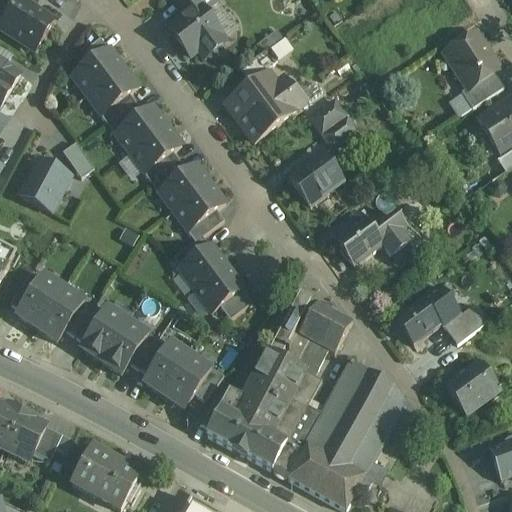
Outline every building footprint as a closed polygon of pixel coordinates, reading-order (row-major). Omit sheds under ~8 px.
[(43,0),(14,0),(19,2),(19,1),(36,12),(43,0)] [(220,4),(216,0),(176,0),(174,2),(187,20),(200,11),(204,16),(220,4)] [(36,12),(19,1),(19,2),(0,31),(0,32),(35,55),(55,24),(36,12)] [(204,16),(200,11),(187,20),(170,34),(191,62),(199,56),(205,64),(208,62),(215,63),(222,57),(223,50),(226,48),(220,40),(221,39),(204,16)] [(284,44),(277,34),(259,48),(266,57),(269,55),(284,44)] [(499,75),(477,40),(446,59),(468,93),(469,94),(493,79),(499,75)] [(101,43),(89,51),(79,67),(84,73),(109,54),(101,43)] [(84,73),(73,81),(88,100),(124,73),(110,53),(109,54),(84,73)] [(266,57),(241,76),(250,87),(278,67),(269,55),(266,57)] [(0,88),(10,95),(21,78),(0,64),(0,88)] [(124,73),(88,100),(102,119),(130,99),(139,92),(124,73)] [(269,79),(227,111),(255,148),(281,128),(281,127),(304,111),(284,85),(277,90),(269,79)] [(493,79),(469,94),(468,93),(462,97),(473,114),(503,94),(493,79)] [(0,110),(10,95),(0,88),(0,110)] [(130,99),(102,119),(101,119),(109,130),(137,108),(130,99)] [(511,151),(511,102),(478,124),(501,159),(511,151)] [(335,106),(311,124),(323,140),(347,122),(335,106)] [(137,108),(109,130),(116,140),(117,140),(117,139),(145,118),(137,108)] [(145,118),(117,139),(117,140),(131,158),(168,131),(153,111),(145,118)] [(347,122),(323,140),(333,154),(357,136),(347,122)] [(168,131),(131,158),(145,177),(146,178),(174,157),(182,150),(168,131)] [(86,179),(98,172),(82,146),(70,154),(86,179)] [(511,156),(498,166),(506,178),(511,173),(511,156)] [(174,157),(146,178),(145,177),(144,177),(152,188),(181,166),(174,157)] [(322,160),(290,184),(311,213),(344,188),(322,160)] [(76,185),(38,166),(19,203),(58,222),(76,185)] [(181,166),(152,188),(160,198),(161,198),(160,197),(188,176),(181,166)] [(188,176),(160,197),(161,198),(175,216),(211,189),(197,169),(188,176)] [(211,189),(175,216),(189,235),(217,215),(226,208),(211,189)] [(217,215),(189,235),(188,235),(195,246),(196,246),(203,241),(225,225),(217,215)] [(359,218),(330,239),(355,272),(384,251),(391,261),(410,247),(402,236),(406,233),(397,220),(373,238),(359,218)] [(195,246),(174,262),(182,272),(210,251),(203,241),(196,246),(195,246)] [(0,249),(0,290),(10,271),(5,268),(12,256),(0,249)] [(182,272),(180,274),(196,295),(228,271),(212,250),(210,251),(182,272)] [(228,271),(196,295),(212,317),(243,294),(244,293),(228,271)] [(30,278),(11,308),(21,315),(41,285),(30,278)] [(64,293),(44,280),(41,285),(21,315),(18,320),(38,333),(64,293)] [(83,306),(64,293),(38,333),(58,347),(65,335),(84,307),(83,306)] [(243,294),(221,311),(230,324),(253,307),(243,294)] [(300,299),(270,357),(296,372),(300,364),(311,344),(300,338),(318,308),(300,299)] [(443,329),(424,303),(395,325),(414,351),(443,329)] [(84,307),(65,335),(75,342),(95,312),(84,304),(83,306),(84,307)] [(353,327),(318,308),(300,338),(311,344),(331,354),(337,357),(353,327)] [(95,312),(75,342),(85,348),(105,318),(95,312)] [(85,348),(82,353),(102,366),(128,326),(108,313),(105,318),(85,348)] [(147,339),(128,326),(102,366),(122,380),(130,368),(148,340),(147,339)] [(470,326),(451,340),(458,350),(477,336),(470,326)] [(148,340),(130,368),(140,375),(159,345),(149,337),(147,339),(148,340)] [(331,354),(311,344),(300,364),(319,374),(331,354)] [(159,345),(140,375),(150,381),(169,351),(159,345)] [(191,361),(172,348),(169,351),(150,381),(145,388),(165,401),(191,361)] [(269,357),(244,404),(229,396),(221,412),(272,439),(290,403),(305,376),(296,372),(270,357),(269,357)] [(191,361),(165,401),(185,414),(195,399),(211,374),(191,361)] [(319,374),(300,364),(296,372),(305,376),(315,381),(319,374)] [(395,391),(352,367),(338,392),(335,390),(333,392),(336,394),(322,418),(319,417),(319,418),(318,419),(322,421),(288,483),(339,511),(347,511),(359,492),(366,496),(380,472),(373,469),(392,435),(403,441),(416,419),(395,391)] [(479,367),(445,393),(466,422),(501,396),(479,367)] [(225,381),(212,372),(211,374),(195,399),(206,406),(225,381)] [(315,381),(305,376),(290,403),(307,413),(308,412),(308,411),(322,385),(315,381)] [(307,413),(290,403),(272,439),(287,447),(273,475),(288,483),(322,421),(318,419),(319,418),(308,412),(307,413)] [(22,417),(9,410),(8,413),(0,408),(0,452),(4,455),(22,417)] [(272,439),(221,412),(221,411),(220,412),(215,410),(216,409),(215,408),(208,421),(209,422),(209,421),(215,424),(206,440),(272,475),(273,475),(287,447),(272,439)] [(47,431),(34,425),(35,423),(22,417),(4,455),(30,467),(34,457),(46,432),(47,431)] [(63,439),(46,432),(34,457),(51,465),(63,439)] [(511,444),(488,453),(501,488),(511,484),(511,444)] [(123,511),(142,479),(93,452),(72,489),(94,501),(96,497),(113,507),(111,510),(114,511),(123,511)]
